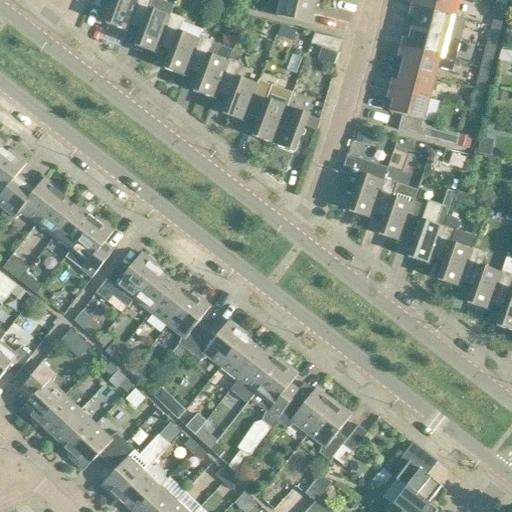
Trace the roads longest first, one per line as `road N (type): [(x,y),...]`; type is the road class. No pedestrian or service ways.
road 1 (tertiary): [(0,83),(505,476)]
road 2 (tertiary): [(291,234),(41,40)]
road 3 (tertiary): [(511,404),(291,234)]
road 4 (residential): [(291,234),(325,170),(376,0)]
